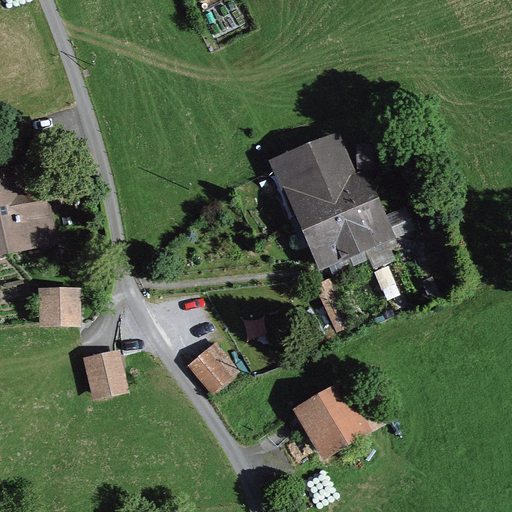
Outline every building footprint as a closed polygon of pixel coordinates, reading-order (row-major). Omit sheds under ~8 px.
[(365,234),(386,226),(365,180),(342,183),(328,149),(285,167),(324,257),(367,240),(365,234)] [(6,160),(10,174),(35,167),(31,153),(6,160)] [(88,162),(49,176),(52,184),(70,179),(72,185),(93,178),(88,162)] [(32,172),(0,179),(0,241),(1,248),(44,238),(37,199),(44,197),(39,171),(32,172)] [(48,321),(71,322),(49,298),(48,321)] [(71,298),(49,298),(71,322),(71,298)] [(190,367),(211,393),(238,372),(218,346),(190,367)] [(89,363),(96,394),(123,388),(116,357),(89,363)] [(302,413),(326,451),(381,420),(367,397),(349,408),(338,391),(302,413)]
